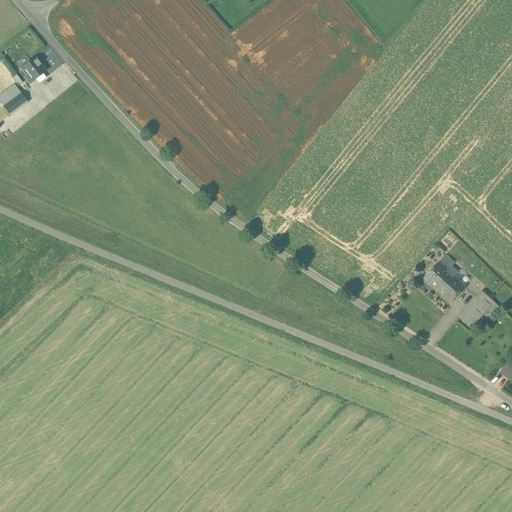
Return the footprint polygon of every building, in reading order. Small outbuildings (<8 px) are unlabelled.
[(40,52),(50,71),(62,65),(52,45),(40,52)] [(41,53),(37,56),(42,62),(46,59),(41,53)] [(35,58),(21,69),(26,75),(24,77),(30,84),(46,72),(35,58)] [(23,83),(16,74),(11,77),(18,87),(23,83)] [(14,85),(0,96),(0,101),(3,106),(20,93),(14,85)] [(20,93),(3,106),(10,115),(27,103),(20,93)] [(32,109),(27,103),(10,115),(15,122),(32,109)] [(446,256),(439,263),(448,271),(452,267),(455,264),(446,256)] [(458,272),(452,267),(448,271),(439,263),(424,279),(451,304),(466,287),(454,276),(458,272)] [(477,322),(484,315),(493,323),(503,312),(481,292),(477,297),(485,305),(481,310),(472,302),(464,310),(477,322)] [(485,305),(477,297),(472,302),(481,310),(485,305)] [(464,310),(454,321),(467,333),(477,322),(464,310)] [(511,380),(511,368),(507,365),(500,374),(510,382),(511,380)]
